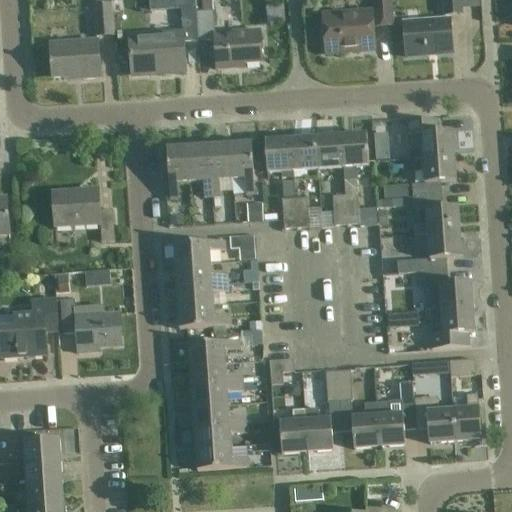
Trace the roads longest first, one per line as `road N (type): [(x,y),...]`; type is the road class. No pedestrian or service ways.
road 1 (residential): [(88,396),(131,392),(149,372),(133,113)]
road 2 (residential): [(511,382),(488,97)]
road 3 (residential): [(133,113),(19,119),(10,0)]
road 4 (residential): [(488,97),(474,90),(303,102)]
road 5 (residential): [(303,102),(133,113)]
